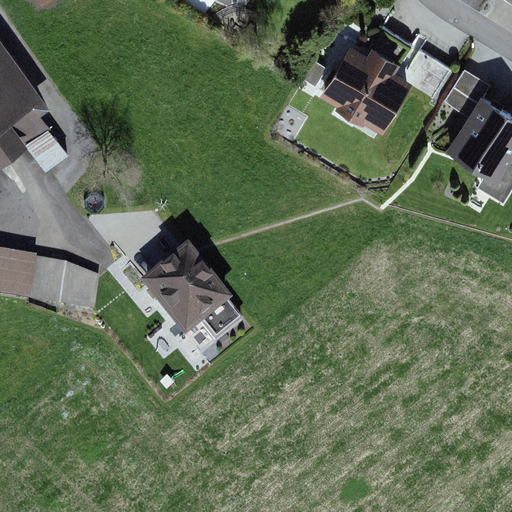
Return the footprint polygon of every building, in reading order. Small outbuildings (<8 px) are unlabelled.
[(317,89),(381,132),(411,87),(347,45),(317,89)] [(0,138),(38,108),(0,60),(0,138)] [(500,187),(511,167),(511,122),(468,95),(435,147),(500,187)] [(0,292),(53,299),(58,260),(0,252),(0,292)] [(194,348),(234,315),(188,261),(149,295),(194,348)]
